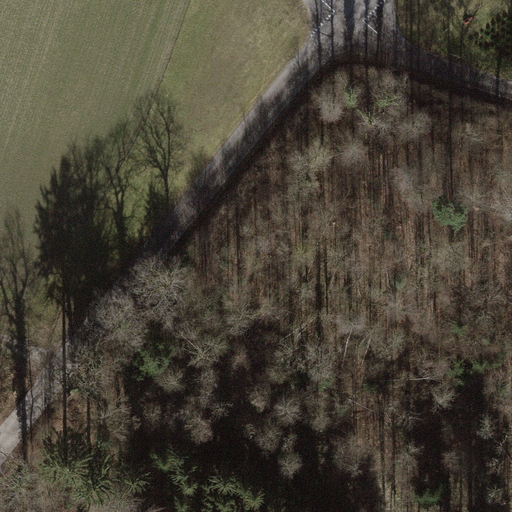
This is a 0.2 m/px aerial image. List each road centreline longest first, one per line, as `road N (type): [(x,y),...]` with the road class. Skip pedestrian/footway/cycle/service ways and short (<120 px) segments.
road 1 (tertiary): [(0,447),(366,0)]
road 2 (track): [(511,91),(404,54),(322,0)]
